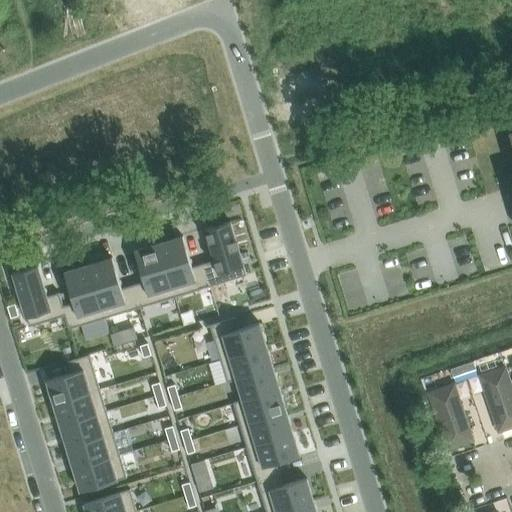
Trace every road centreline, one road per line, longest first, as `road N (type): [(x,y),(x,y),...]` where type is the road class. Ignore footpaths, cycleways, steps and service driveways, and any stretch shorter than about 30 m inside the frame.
road 1 (track): [(0,240),(511,80)]
road 2 (residential): [(213,20),(229,36),(376,511)]
road 3 (residential): [(213,20),(187,21),(0,96)]
road 4 (residential): [(0,331),(54,511)]
